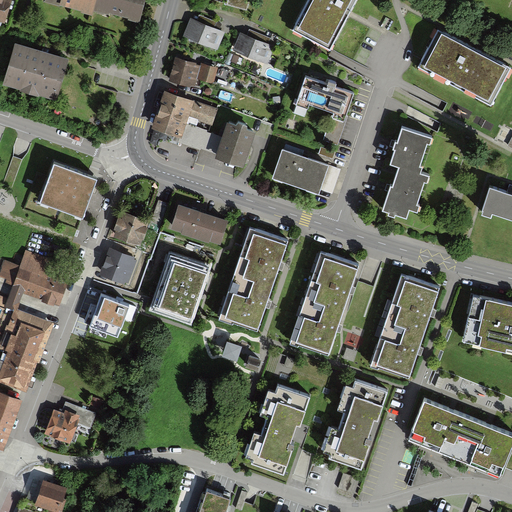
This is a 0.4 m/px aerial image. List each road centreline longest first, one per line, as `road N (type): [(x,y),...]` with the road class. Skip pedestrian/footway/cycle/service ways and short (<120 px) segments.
road 1 (residential): [(511,497),(455,486),(350,510),(184,457),(77,462),(21,453)]
road 2 (residential): [(21,453),(128,159)]
road 3 (residential): [(334,229),(128,159)]
road 4 (residential): [(511,278),(334,229)]
road 5 (residential): [(128,159),(172,0)]
road 6 (residential): [(334,229),(388,77)]
road 7 (residential): [(0,117),(128,159)]
